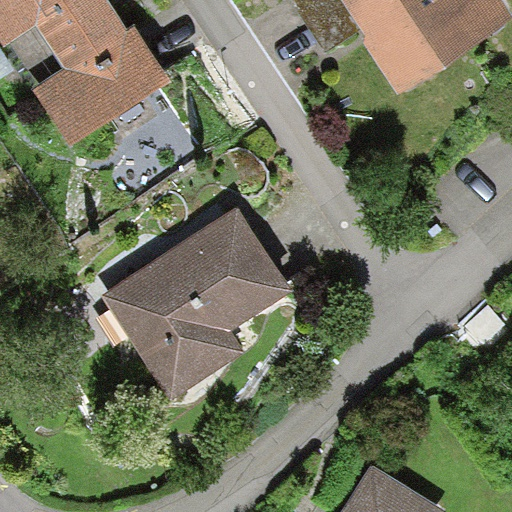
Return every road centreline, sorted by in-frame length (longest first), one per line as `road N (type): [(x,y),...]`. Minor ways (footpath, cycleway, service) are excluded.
road 1 (residential): [(197,0),(412,320)]
road 2 (residential): [(199,511),(335,399),(412,320)]
road 3 (residential): [(412,320),(511,228)]
